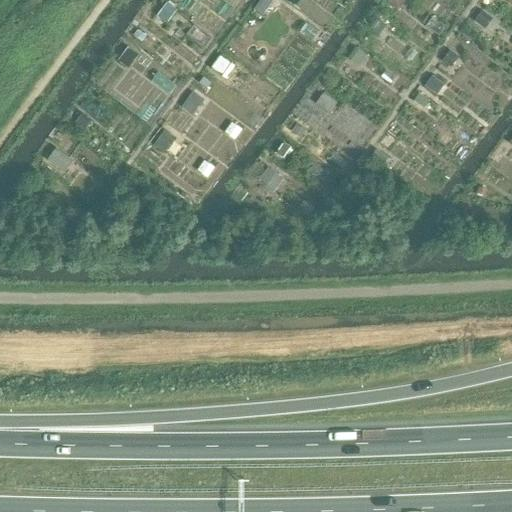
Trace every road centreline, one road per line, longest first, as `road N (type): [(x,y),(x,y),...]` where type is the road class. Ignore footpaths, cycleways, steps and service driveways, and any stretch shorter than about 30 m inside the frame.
road 1 (trunk): [(511,373),(290,409),(0,420)]
road 2 (track): [(0,299),(146,301),(511,284)]
road 3 (trunk): [(511,437),(0,445)]
road 4 (trunk): [(0,508),(511,502)]
